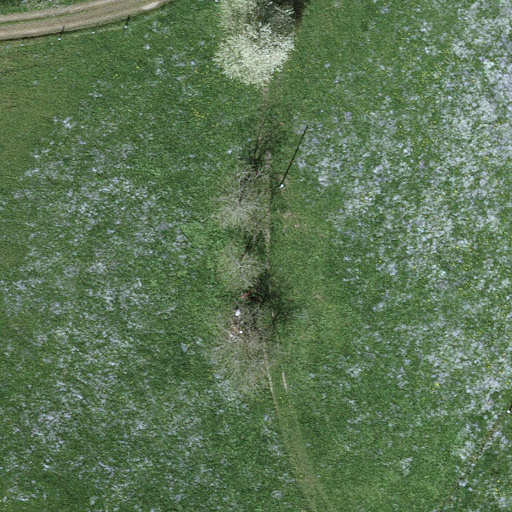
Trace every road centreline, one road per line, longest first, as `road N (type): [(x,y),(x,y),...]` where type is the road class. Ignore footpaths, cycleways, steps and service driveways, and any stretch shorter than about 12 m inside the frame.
road 1 (track): [(318,511),(271,380),(251,202),(273,0)]
road 2 (track): [(0,29),(140,0)]
